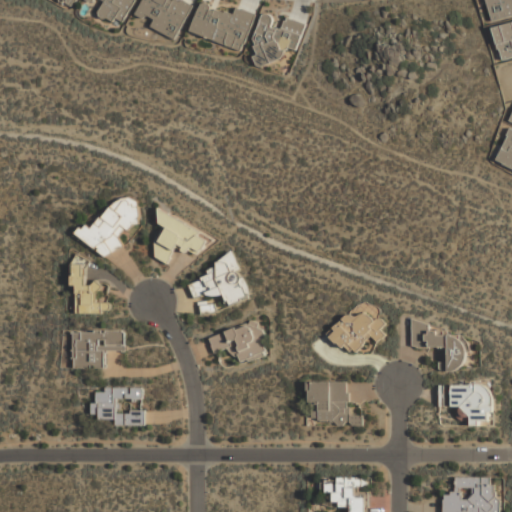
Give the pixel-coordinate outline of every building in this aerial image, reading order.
[(135,0),(95,0),(102,4),(98,12),(123,25),(135,0)] [(181,0),(144,0),(136,18),(178,37),(192,5),(181,0)] [(256,12),(236,6),(234,13),(201,2),(192,32),(245,49),(256,12)] [(299,49),(306,21),(287,16),(284,26),(274,24),(276,16),(264,12),(252,56),(282,64),(287,46),(299,49)] [(496,164),(511,170),(511,130),(509,129),(496,164)] [(145,208),(122,191),(94,228),(86,222),(78,233),(108,256),(145,208)] [(163,208),(156,219),(167,226),(151,252),(168,262),(178,246),(187,252),(190,247),(200,253),(210,237),(163,208)] [(196,299),(224,289),(229,303),(251,295),(235,251),(215,258),(219,269),(189,280),(196,299)] [(87,262),(76,262),(75,312),(111,312),(111,301),(100,300),(100,281),(87,281),(87,262)] [(214,300),(201,304),(204,314),(217,309),(214,300)] [(373,335),(378,341),(387,332),(383,328),(388,323),(380,316),(376,320),(365,309),(357,317),(351,310),(330,331),(353,354),(373,335)] [(447,347),(429,347),(429,348),(416,348),(416,346),(411,346),(411,318),(428,324),(428,330),(447,330),(447,333),(450,332),(450,334),(459,334),(459,336),(462,336),(464,338),(466,340),(467,342),(468,344),(469,347),(470,351),(465,351),(466,354),(465,357),(464,360),(463,363),(460,366),(458,368),(456,370),(454,370),(450,371),(447,371),(444,371),(439,369),(438,368),(438,362),(447,362),(447,347)] [(210,334),(215,351),(233,346),(237,362),(268,353),(259,320),(210,334)] [(75,366),(106,366),(106,350),(126,350),(126,329),(75,329),(75,366)] [(350,380),(308,380),(308,401),(316,401),(316,422),(364,422),(364,413),(350,413),(350,380)] [(478,426),(469,426),(469,416),(460,407),(438,406),(439,385),(469,385),(471,383),(478,384),(481,384),(483,385),(485,387),(488,389),(490,392),(491,394),(492,397),(492,412),(488,412),(488,421),(478,421),(478,426)] [(146,424),(146,409),(118,409),(118,398),(144,398),(143,386),(97,386),(97,401),(93,401),(93,417),(115,416),(115,424),(146,424)] [(132,411),(133,400),(116,399),(116,411),(132,411)] [(365,511),(350,511),(350,506),(339,506),(339,501),(332,502),(332,492),(324,492),(324,480),(336,479),(336,477),(356,477),(356,479),(361,479),(361,485),(357,485),(358,492),(368,491),(368,507),(365,507),(365,511)] [(499,511),(443,511),(443,499),(444,499),(444,494),(450,494),(450,491),(454,491),(454,487),(456,487),(455,477),(490,477),(490,485),(493,485),(494,491),(495,491),(495,496),(499,501),(499,511)]
